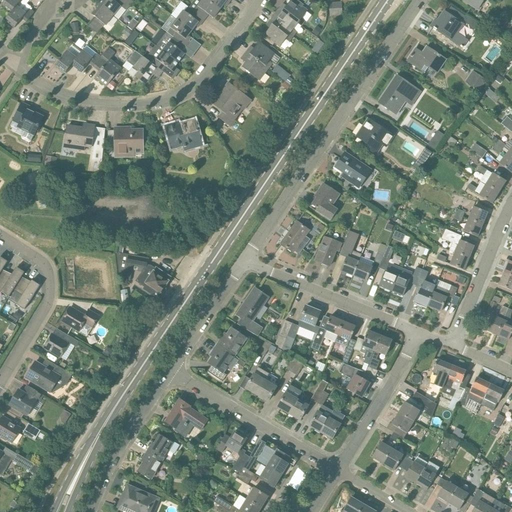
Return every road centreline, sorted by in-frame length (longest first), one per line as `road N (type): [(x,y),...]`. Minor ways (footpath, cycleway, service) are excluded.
road 1 (secondary): [(86,456),(387,0)]
road 2 (residential): [(244,261),(419,0)]
road 3 (residential): [(19,74),(85,104),(173,100),(258,0)]
road 4 (residential): [(337,470),(169,370)]
road 5 (residential): [(416,333),(244,261)]
road 6 (residential): [(0,239),(40,264),(46,301),(0,391)]
road 7 (residential): [(90,511),(115,453),(169,370)]
road 8 (residential): [(337,470),(416,333)]
road 9 (residential): [(452,343),(511,204)]
road 10 (residential): [(169,370),(244,261)]
